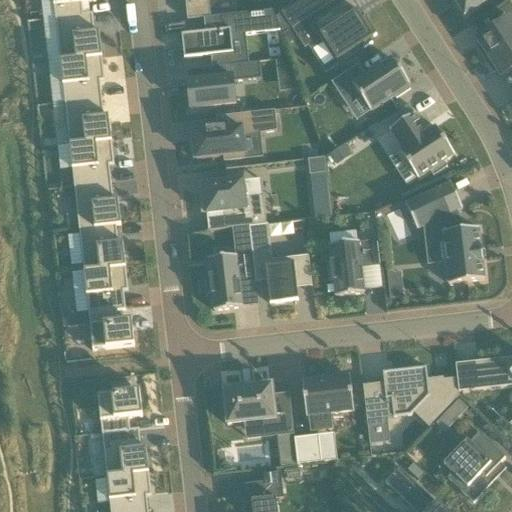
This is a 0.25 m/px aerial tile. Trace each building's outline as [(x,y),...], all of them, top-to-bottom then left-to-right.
[(83,16),(82,4),(96,3),(95,0),(52,0),(55,20),(92,16),(92,15),(83,16)] [(211,19),(208,0),(177,0),(178,2),(185,2),(187,22),(204,20),(211,19)] [(351,0),(350,0),(347,0),(323,16),(324,16),(312,24),(337,63),(362,47),(364,50),(373,45),(370,42),(374,39),(373,39),(377,37),(365,18),(363,19),(361,20),(356,12),(353,15),(346,4),(351,0)] [(454,0),(455,1),(452,3),(464,22),(480,11),(477,8),(489,0),(454,0)] [(511,45),(511,8),(510,6),(493,17),(499,27),(476,41),(481,48),(478,50),(486,62),(511,45)] [(234,65),(231,38),(280,32),(273,12),(211,19),(204,20),(205,34),(182,36),(184,60),(211,57),(212,69),(249,65),(249,64),(234,65)] [(60,62),(102,57),(99,33),(94,34),(92,16),(55,20),(60,62)] [(511,72),(511,45),(486,62),(494,75),(497,73),(501,79),(511,72)] [(102,100),(100,82),(104,82),(102,57),(60,62),(65,104),(102,100)] [(289,61),(276,62),(277,75),(293,73),(289,61)] [(353,88),(369,114),(391,100),(394,98),(396,100),(410,91),(409,88),(410,88),(392,61),(365,78),(358,66),(331,83),(339,97),(353,88)] [(233,79),(187,84),(190,111),(236,105),(233,79)] [(69,146),(111,141),(108,117),(104,118),(102,100),(65,104),(69,146)] [(248,160),(246,138),(277,133),(275,112),(216,119),(218,132),(208,133),(208,134),(193,136),(194,142),(190,142),(191,156),(195,156),(196,162),(225,158),(225,162),(248,160)] [(434,129),(425,135),(413,116),(389,132),(401,151),(397,153),(416,181),(453,158),(434,129)] [(111,184),(109,166),(114,166),(111,141),(69,146),(74,188),(111,184)] [(344,147),(331,156),(337,166),(350,157),(344,147)] [(325,159),(308,161),(310,177),(326,175),(325,159)] [(245,200),(243,183),(216,186),(216,183),(199,185),(200,201),(204,200),(206,216),(224,214),(226,230),(225,230),(225,231),(266,226),(263,198),(245,200)] [(118,201),(113,202),(111,184),(74,188),(79,230),(121,225),(118,201)] [(443,219),(447,226),(448,233),(443,234),(446,265),(446,268),(444,268),(445,283),(448,283),(449,286),(466,284),(467,284),(484,282),(482,263),(483,263),(481,248),(478,230),(464,232),(463,225),(457,212),(462,210),(456,198),(450,185),(405,206),(411,218),(417,231),(423,228),(443,219)] [(79,230),(84,272),(125,268),(123,243),(118,244),(116,227),(121,226),(121,225),(79,230)] [(298,303),(297,290),(295,279),(310,277),(311,288),(312,288),(309,257),(272,262),(268,226),(249,228),(252,256),(255,283),(267,282),(270,306),(295,304),(295,305),(296,305),(296,304),(298,303)] [(363,292),(361,270),(381,268),(378,242),(358,244),(330,247),(332,263),(327,264),(330,283),(334,283),(336,299),(364,296),(363,292)] [(242,310),(242,309),(241,296),(239,284),(255,282),(252,257),(236,258),(208,261),(210,279),(206,280),(208,295),(212,295),(214,313),(242,310)] [(128,292),(125,268),(84,272),(88,314),(125,310),(123,292),(128,292)] [(134,348),(131,322),(118,324),(116,312),(126,311),(125,310),(88,314),(93,352),(134,348)] [(511,383),(511,359),(472,365),(475,388),(511,383)] [(457,380),(443,382),(443,380),(427,381),(426,369),(393,373),(393,378),(383,379),(383,385),(363,387),(367,422),(387,420),(393,419),(393,420),(410,418),(413,415),(428,429),(459,398),(457,380)] [(306,418),(309,418),(311,433),(313,433),(331,431),(329,415),(354,413),(350,378),(302,384),(306,418)] [(224,392),(228,425),(245,423),(265,421),(267,437),(294,434),(289,397),(273,398),(272,387),(224,392)] [(102,436),(140,432),(139,431),(130,432),(129,420),(143,419),(140,393),(98,398),(102,436)] [(457,421),(468,410),(459,401),(448,413),(457,421)] [(102,436),(107,478),(149,473),(146,449),(142,450),(140,432),(102,436)] [(466,462),(453,475),(448,480),(474,505),(493,485),(487,479),(505,460),(479,435),(470,445),(459,456),(466,462)] [(296,467),(321,464),(318,437),(314,437),(294,440),(293,440),(295,453),(296,467)] [(446,511),(438,504),(437,506),(399,470),(398,471),(399,472),(386,486),(413,511),(446,511)] [(152,498),(149,473),(107,478),(111,511),(148,511),(147,498),(152,498)] [(262,476),(263,484),(245,486),(247,504),(247,511),(277,511),(276,501),(283,500),(280,474),(262,476)]
